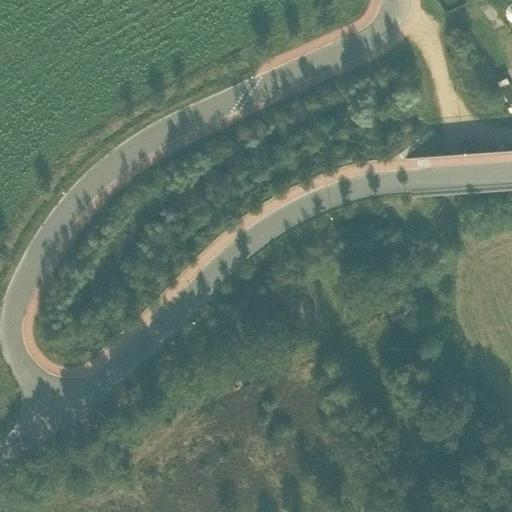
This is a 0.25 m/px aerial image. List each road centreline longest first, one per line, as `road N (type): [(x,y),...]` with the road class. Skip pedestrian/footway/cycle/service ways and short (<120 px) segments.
road 1 (residential): [(393,0),(372,37),(137,144),(53,225),(31,259),(10,323),(11,347),(54,414)]
road 2 (unclassified): [(54,414),(108,376),(273,222),(357,185),(511,171)]
road 3 (track): [(394,3),(430,38),(453,118)]
